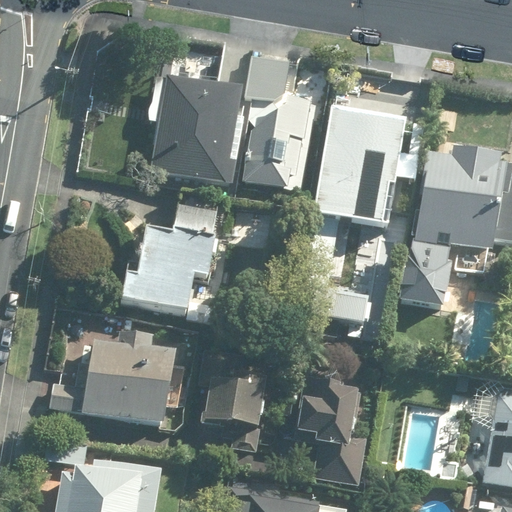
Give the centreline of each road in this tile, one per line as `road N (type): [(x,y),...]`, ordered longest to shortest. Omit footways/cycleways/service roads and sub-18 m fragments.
road 1 (residential): [(352,0),(511,26)]
road 2 (tertiary): [(0,226),(23,90)]
